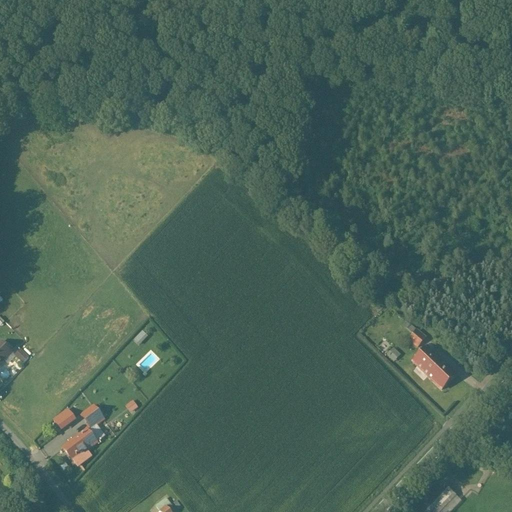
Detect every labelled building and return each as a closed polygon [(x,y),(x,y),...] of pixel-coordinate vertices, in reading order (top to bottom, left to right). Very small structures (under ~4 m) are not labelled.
[(142,332),(132,341),(137,346),(147,337),(142,332)] [(425,339),(416,332),(408,341),(417,348),(425,339)] [(0,343),(0,365),(11,354),(0,343)] [(386,355),(394,361),(400,354),(392,348),(386,355)] [(28,359),(20,351),(15,356),(22,364),(28,359)] [(433,355),(428,360),(422,354),(413,364),(414,364),(427,377),(441,363),(433,355)] [(427,377),(427,378),(441,391),(455,376),(441,363),(427,377)] [(132,401),(125,407),(130,414),(137,408),(132,401)] [(93,409),(82,417),(92,430),(103,422),(93,409)] [(66,410),(50,421),(59,433),(74,422),(66,410)] [(87,432),(64,450),(72,462),(96,444),(87,432)] [(442,484),(414,511),(440,511),(455,497),(442,484)] [(170,505),(165,499),(155,507),(158,511),(161,511),(166,508),(170,505)]
